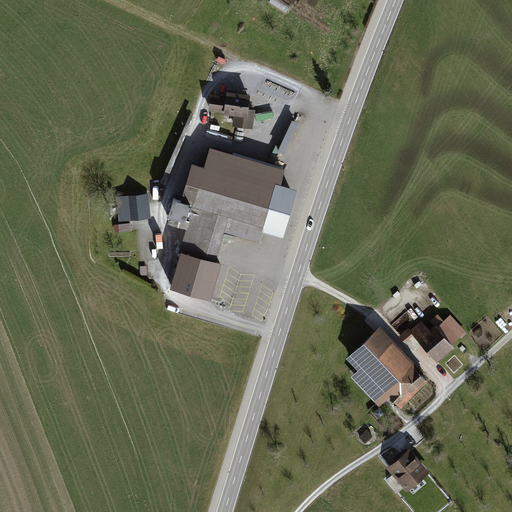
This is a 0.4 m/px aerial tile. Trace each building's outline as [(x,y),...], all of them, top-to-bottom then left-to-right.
[(250,94),(225,92),(224,96),(211,95),(209,114),(238,116),(237,129),(255,131),(256,115),(248,115),(250,94)] [(311,127),(292,119),(278,154),(284,156),(288,148),(301,153),(311,127)] [(285,170),(213,150),(208,168),(195,165),(184,201),(197,205),(174,289),(210,299),(229,234),(264,244),(267,232),(286,238),(299,191),(281,186),(285,170)] [(123,197),(124,218),(146,217),(145,195),(123,197)] [(409,328),(400,336),(403,339),(412,332),(435,360),(451,346),(449,343),(463,331),(449,316),(436,327),(434,325),(429,329),(421,321),(411,330),(409,328)] [(416,367),(379,329),(348,358),(359,370),(350,378),(376,405),(389,394),(400,406),(427,382),(414,368),(416,367)] [(368,428),(359,435),(363,441),(372,435),(368,428)] [(425,473),(408,451),(390,465),(406,487),(425,473)]
